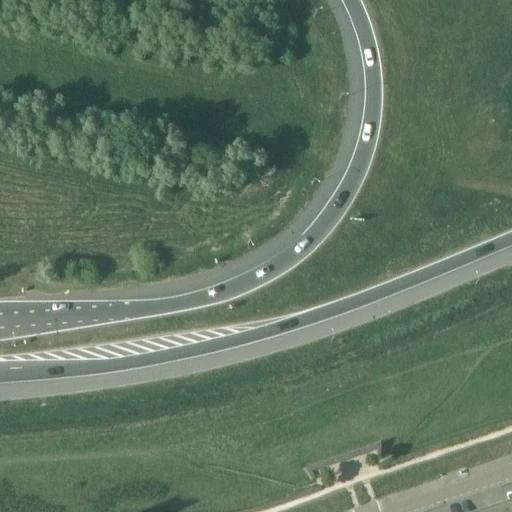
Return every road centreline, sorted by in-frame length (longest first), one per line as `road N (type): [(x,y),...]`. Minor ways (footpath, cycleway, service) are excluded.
road 1 (motorway): [(351,0),(370,42),(371,118),(348,189),(300,251),(258,280),(204,298),(0,320)]
road 2 (motorway): [(0,372),(126,364),(222,342),(311,318),(511,239)]
road 3 (residential): [(392,511),(511,472)]
